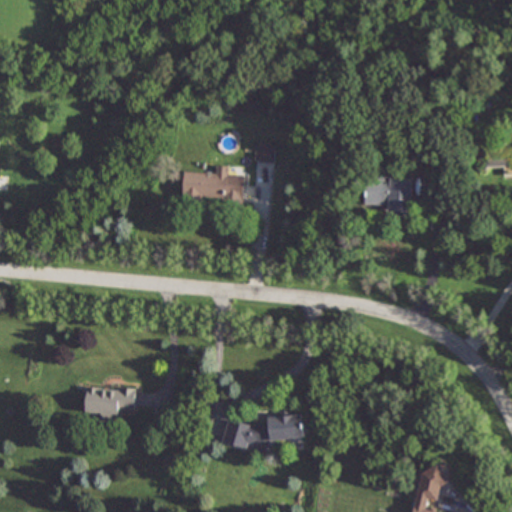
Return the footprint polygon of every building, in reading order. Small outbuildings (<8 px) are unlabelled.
[(274,144),(256,143),(255,162),(274,162),(274,144)] [(216,174),(185,172),(184,199),(242,202),(244,176),(229,175),(230,166),(217,165),(216,174)] [(411,211),(412,177),(363,176),(363,210),(411,211)] [(134,388),(86,387),(86,413),(99,413),(98,421),(112,422),(113,412),(134,412),(134,388)] [(268,416),(269,422),(226,424),(228,444),(304,439),(303,414),(268,416)] [(441,511),(428,510),(430,499),(440,501),(445,471),(424,467),(415,511),(441,511)]
